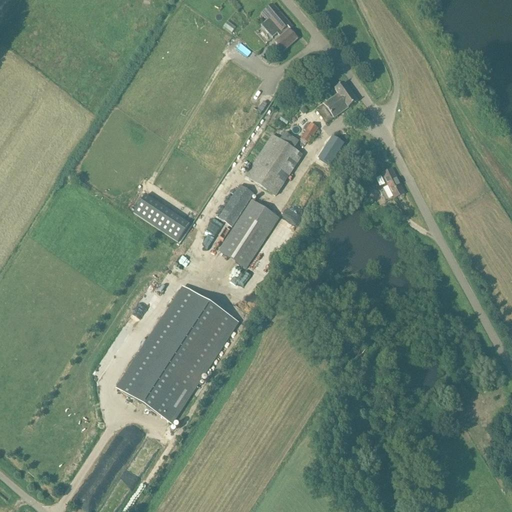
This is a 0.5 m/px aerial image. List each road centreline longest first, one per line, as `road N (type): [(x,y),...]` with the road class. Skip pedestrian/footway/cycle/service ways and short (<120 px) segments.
road 1 (unclassified): [(511,372),(354,82),(285,0)]
road 2 (track): [(358,0),(396,84),(396,99),(376,120)]
